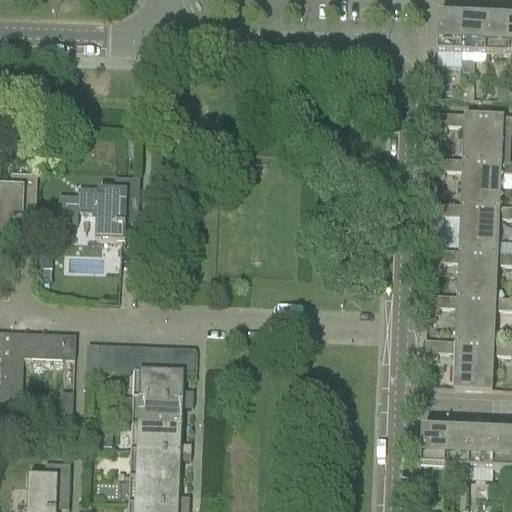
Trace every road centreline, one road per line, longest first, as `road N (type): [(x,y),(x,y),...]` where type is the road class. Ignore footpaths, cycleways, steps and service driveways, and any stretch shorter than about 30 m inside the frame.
road 1 (tertiary): [(399,329),(407,112),(401,77),(369,50),(162,40)]
road 2 (residential): [(399,329),(31,317)]
road 3 (tertiary): [(162,40),(0,35)]
